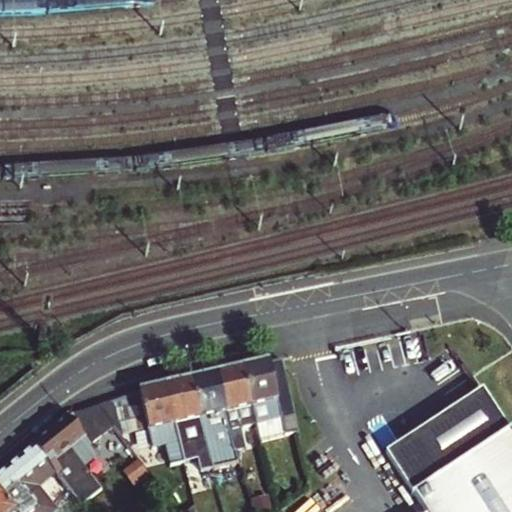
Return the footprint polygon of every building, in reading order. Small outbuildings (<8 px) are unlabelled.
[(290,417),(295,416),(284,360),(278,361),(290,417)] [(271,422),(290,417),(278,361),(243,369),(252,407),(267,404),(271,422)] [(217,375),(230,431),(240,429),(236,411),(252,407),(243,369),(217,375)] [(217,375),(191,381),(199,420),(203,438),(218,434),(223,456),(235,453),(230,431),(217,375)] [(165,388),(177,443),(188,440),(184,423),(199,420),(191,381),(165,388)] [(511,511),(511,436),(477,382),(381,445),(423,510),(424,511),(511,511)] [(177,443),(165,388),(100,407),(113,424),(121,434),(147,428),(152,449),(169,445),(173,464),(181,462),(177,443)] [(113,424),(100,407),(71,416),(34,446),(54,472),(70,493),(95,474),(87,464),(74,445),(89,434),(93,438),(113,424)] [(74,445),(87,464),(103,452),(93,438),(89,434),(74,445)] [(25,494),(35,487),(54,472),(34,446),(0,473),(0,495),(12,511),(35,511),(37,510),(25,494)] [(128,471),(137,485),(152,475),(142,461),(128,471)] [(35,511),(53,511),(35,487),(25,494),(37,510),(35,511)] [(12,511),(0,495),(0,511),(12,511)]
